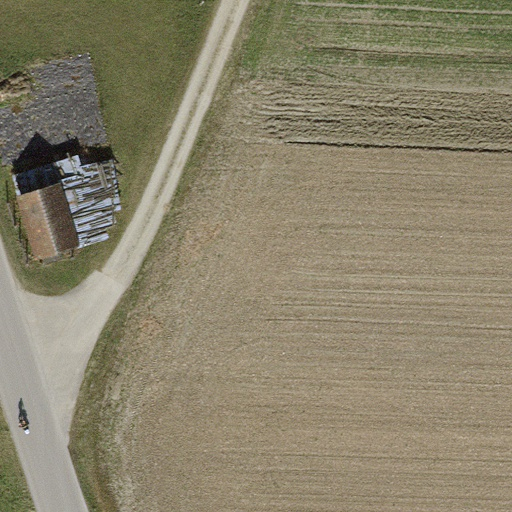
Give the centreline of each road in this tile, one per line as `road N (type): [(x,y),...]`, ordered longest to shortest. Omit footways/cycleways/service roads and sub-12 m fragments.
road 1 (track): [(235,0),(139,242),(80,326),(22,379)]
road 2 (residential): [(0,309),(65,511)]
